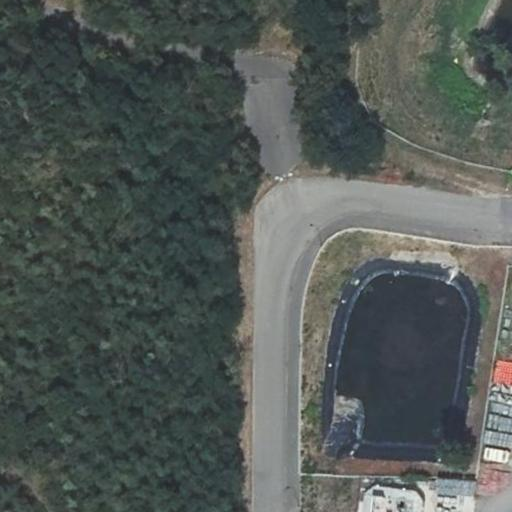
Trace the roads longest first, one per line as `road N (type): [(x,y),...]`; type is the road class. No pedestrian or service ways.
road 1 (residential): [(268,511),(270,312),(277,248),(296,214),(343,196),(511,216)]
road 2 (track): [(296,214),(258,67),(111,41),(34,0)]
road 3 (track): [(355,0),(342,64),(350,106),(372,136),(409,162),(497,194),(500,216)]
